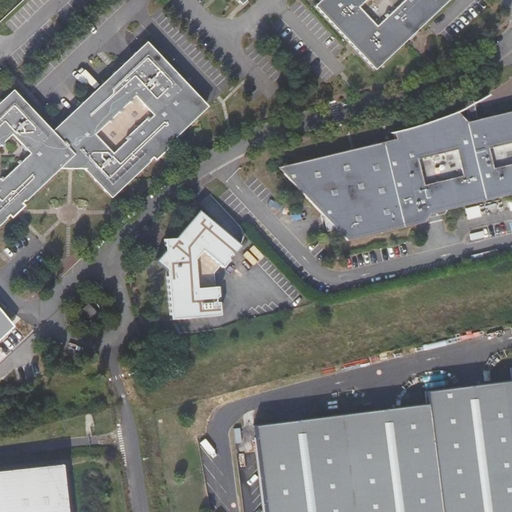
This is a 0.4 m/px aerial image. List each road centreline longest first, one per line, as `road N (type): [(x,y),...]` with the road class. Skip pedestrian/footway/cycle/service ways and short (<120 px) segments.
road 1 (unclassified): [(511,38),(456,76),(216,157),(129,228),(104,257),(100,280)]
road 2 (unclassified): [(54,309),(71,340),(102,342),(121,312),(116,293),(100,280)]
